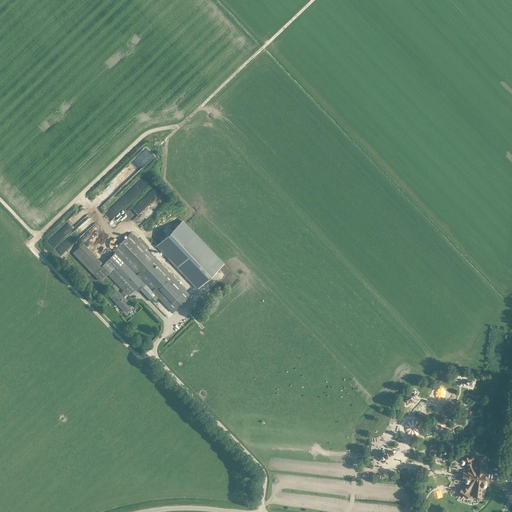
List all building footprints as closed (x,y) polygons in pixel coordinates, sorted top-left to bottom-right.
[(161,204),(160,203),(153,209),(155,211),(167,202),(165,200),(161,204)] [(121,215),(112,223),(116,227),(125,220),(121,215)] [(103,264),(100,260),(90,270),(100,281),(107,274),(123,291),(126,294),(128,295),(137,286),(150,300),(155,295),(172,312),(190,295),(131,233),(113,250),(115,252),(103,264)] [(169,258),(198,288),(223,264),(194,234),(169,258)] [(93,243),(95,241),(93,238),(86,245),(93,253),(98,248),(93,243)] [(126,294),(123,291),(120,294),(115,288),(108,294),(125,312),(132,306),(123,297),(126,294)] [(405,396),(403,398),(405,399),(404,400),(406,402),(406,401),(407,403),(413,398),(412,396),(413,396),(413,397),(416,395),(416,394),(417,394),(416,393),(415,393),(413,391),(409,395),(407,391),(403,394),(405,396)] [(448,447),(440,448),(442,455),(449,453),(448,447)] [(438,450),(435,449),(431,450),(429,453),(431,456),(434,458),(437,457),(439,454),(438,450)] [(381,454),(377,456),(380,461),(382,460),(383,462),(384,462),(386,461),(387,461),(385,458),(386,458),(387,457),(388,457),(391,455),(392,455),(392,454),(394,454),(393,451),(391,452),(390,452),(389,453),(387,454),(386,455),(386,454),(386,453),(385,453),(383,454),(383,453),(381,454)] [(463,463),(464,463),(464,464),(465,464),(467,469),(468,470),(468,471),(464,471),(464,473),(462,473),(462,475),(462,478),(463,478),(463,481),(465,481),(466,481),(466,482),(467,482),(464,486),(463,486),(461,488),(462,489),(459,493),(461,495),(460,495),(464,498),(464,497),(466,499),(469,494),(471,490),(473,490),(473,497),(476,497),(477,497),(477,498),(480,498),(480,497),(482,498),(483,488),(484,488),(485,488),(486,487),(487,487),(487,486),(487,485),(487,484),(487,483),(486,482),(485,482),(484,481),(485,473),(484,473),(486,458),(477,457),(476,463),(474,463),(473,461),(474,460),(470,452),(465,455),(466,456),(461,458),(462,459),(461,460),(461,461),(460,461),(460,462),(461,462),(461,463),(462,463),(463,463)]
